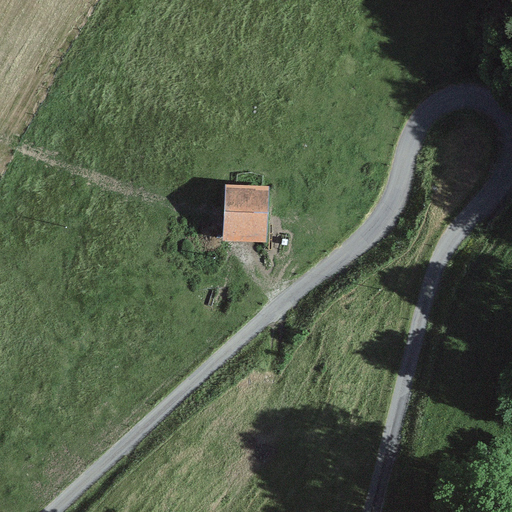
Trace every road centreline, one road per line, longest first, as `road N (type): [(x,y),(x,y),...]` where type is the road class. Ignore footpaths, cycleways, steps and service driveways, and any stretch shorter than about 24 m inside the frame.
road 1 (unclassified): [(511,122),(496,107),(454,103),(424,119),(372,241),(59,511)]
road 2 (unclassified): [(374,511),(453,246),(511,165)]
